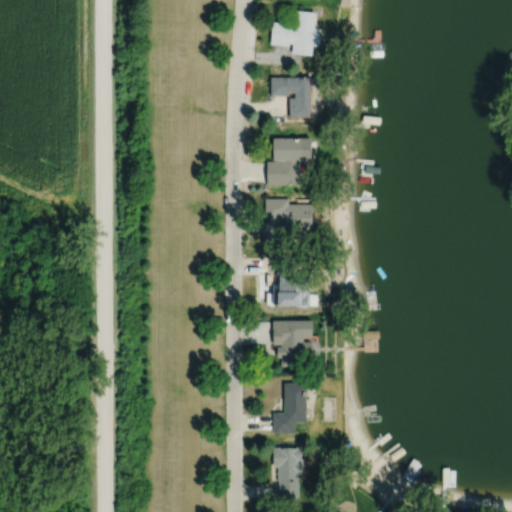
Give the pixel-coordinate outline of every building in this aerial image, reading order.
[(272,20),(270,42),(289,44),(289,42),(292,42),(292,51),(312,53),(313,43),(319,44),(321,27),(315,26),(316,10),(296,8),(294,25),(291,24),(291,21),(272,20)] [(270,75),(271,93),(289,93),(289,90),(294,90),(294,95),(289,95),(289,115),(310,115),(310,75),(270,75)] [(273,136),(273,159),(276,159),(276,160),(267,160),(267,183),(300,183),(300,159),(304,159),(303,136),(273,136)] [(265,197),(265,217),(285,217),(285,223),(277,223),(277,237),(304,238),(304,229),(313,229),(313,203),(288,202),(288,197),(265,197)] [(277,256),(277,283),(274,283),(274,292),(273,292),(273,304),(297,304),(297,306),(310,306),(309,271),(294,271),(294,256),(277,256)] [(273,319),(273,330),(273,344),(281,344),(281,346),(277,346),(277,357),(281,357),(281,366),(304,366),(304,355),(313,355),(313,341),(304,341),(304,336),(313,336),(313,319),(273,319)] [(284,382),(284,412),(273,412),(273,432),(295,432),(295,422),(307,422),(307,382),(284,382)] [(273,447),(273,466),(278,466),(278,481),(279,481),(279,498),(299,498),(299,473),(302,473),(301,447),(273,447)]
